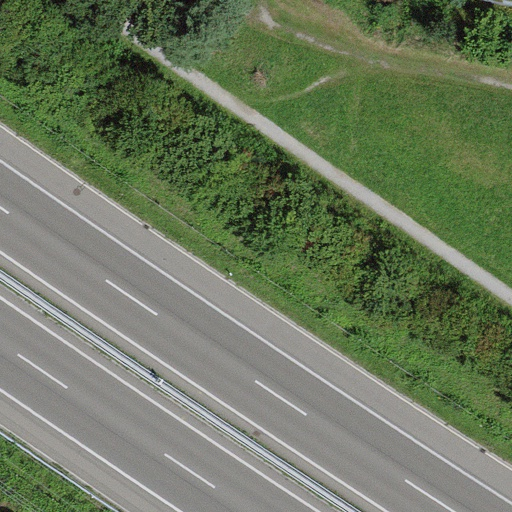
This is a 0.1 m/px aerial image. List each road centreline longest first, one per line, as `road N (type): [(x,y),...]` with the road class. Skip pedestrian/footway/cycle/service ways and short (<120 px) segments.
road 1 (motorway): [(457,511),(0,205)]
road 2 (motorway): [(0,344),(249,511)]
